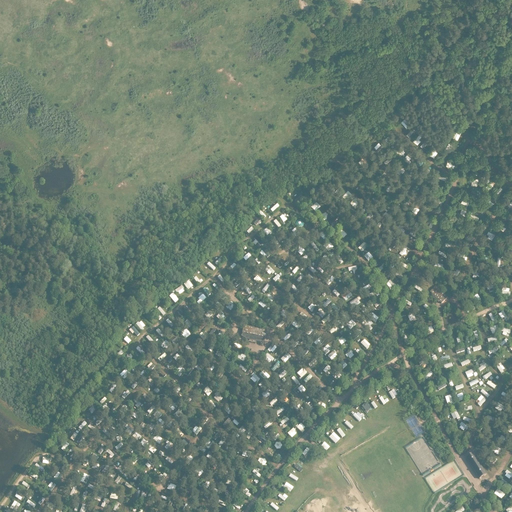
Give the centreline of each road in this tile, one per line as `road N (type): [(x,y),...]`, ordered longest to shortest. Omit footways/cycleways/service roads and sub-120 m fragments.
road 1 (track): [(287,203),(153,326)]
road 2 (track): [(0,505),(33,460),(47,454),(71,466),(37,511)]
